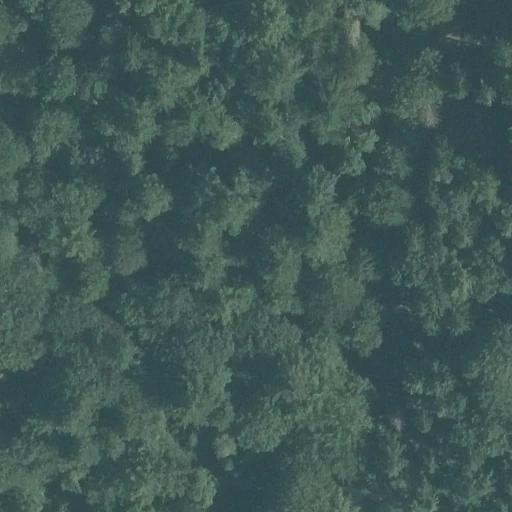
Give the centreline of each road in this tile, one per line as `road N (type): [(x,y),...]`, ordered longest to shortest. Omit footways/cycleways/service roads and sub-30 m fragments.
road 1 (track): [(279,511),(391,56),(491,0)]
road 2 (track): [(247,0),(381,91)]
